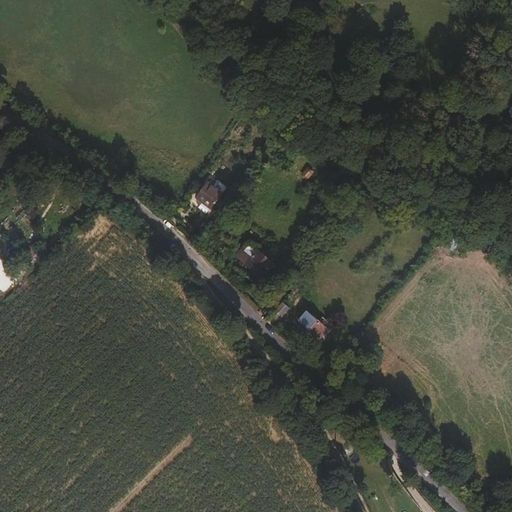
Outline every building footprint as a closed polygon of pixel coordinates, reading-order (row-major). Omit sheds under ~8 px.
[(208,209),(224,188),(216,181),(211,188),(206,184),(194,199),(196,200),(194,203),(198,206),(200,203),(208,209)] [(13,218),(21,211),(27,205),(18,196),(0,213),(0,224),(3,228),(13,218)] [(31,220),(25,214),(21,211),(13,218),(25,230),(29,226),(27,225),(31,220)] [(259,247),(246,236),(243,239),(257,250),(259,247)] [(257,250),(243,239),(233,252),(258,275),(270,261),(257,250)] [(278,300),(273,295),(265,304),(270,310),(278,300)] [(282,316),(288,308),(282,302),(275,310),(282,316)] [(326,329),(318,322),(307,312),(298,322),(318,339),(323,333),(326,329)] [(333,327),(322,318),(318,322),(326,329),(329,332),(333,327)]
